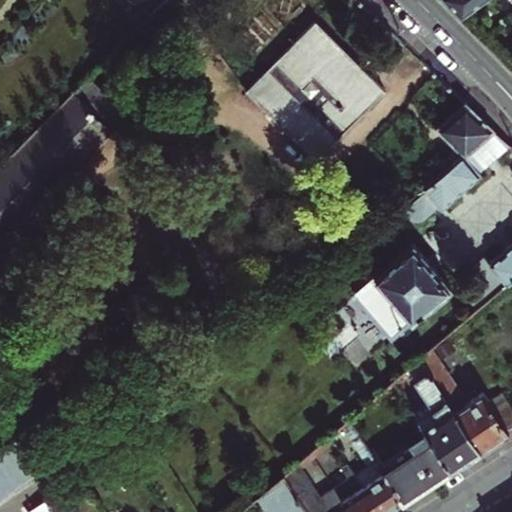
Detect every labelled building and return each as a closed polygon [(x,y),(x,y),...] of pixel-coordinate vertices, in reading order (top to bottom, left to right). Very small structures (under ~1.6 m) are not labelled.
[(448,0),(463,16),(484,0),(448,0)] [(161,36),(145,20),(109,56),(128,76),(138,67),(134,63),(161,36)] [(351,58),(315,24),(247,95),(319,163),(388,91),(351,58)] [(104,91),(89,76),(0,162),(0,227),(7,220),(11,223),(125,113),(121,108),(126,103),(109,85),(104,91)] [(437,126),(462,154),(493,128),(466,101),(437,126)] [(462,154),(419,191),(436,211),(485,170),(482,167),(510,143),(493,128),(462,154)] [(453,286),(457,281),(434,256),(416,235),(358,288),(399,333),(432,303),(437,309),(457,291),(453,286)] [(511,280),(511,245),(488,266),(505,286),(511,280)] [(490,300),(505,286),(488,266),(483,261),(468,274),(490,300)] [(422,357),(485,449),(504,435),(511,430),(511,403),(504,392),(491,401),(486,392),(468,405),(465,405),(466,395),(434,347),(422,357)] [(434,436),(438,442),(456,468),(471,458),(485,449),(422,357),(410,368),(434,400),(417,411),(429,429),(434,436)] [(331,435),(336,443),(356,426),(351,419),(331,435)] [(0,445),(0,495),(41,467),(18,433),(0,445)] [(341,449),(336,443),(331,435),(319,445),(329,459),(341,449)] [(434,436),(385,469),(389,475),(438,442),(434,436)] [(430,484),(456,468),(438,442),(389,475),(406,500),(430,484)] [(371,465),(357,474),(383,511),(387,511),(395,507),(406,500),(389,475),(385,469),(380,461),(372,450),(367,458),(371,465)] [(383,511),(357,474),(326,495),(302,460),(285,475),(310,511),(383,511)] [(310,511),(285,475),(258,498),(266,511),(310,511)] [(31,511),(57,511),(50,502),(46,495),(28,507),(31,511)]
